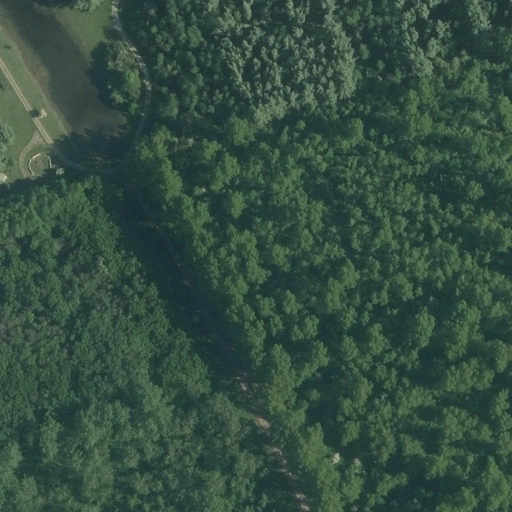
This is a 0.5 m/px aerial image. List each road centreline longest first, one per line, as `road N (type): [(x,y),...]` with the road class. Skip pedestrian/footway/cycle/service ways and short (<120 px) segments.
road 1 (track): [(97,166),(121,166),(150,95),(115,18),(115,0)]
road 2 (track): [(0,49),(57,152),(97,166)]
